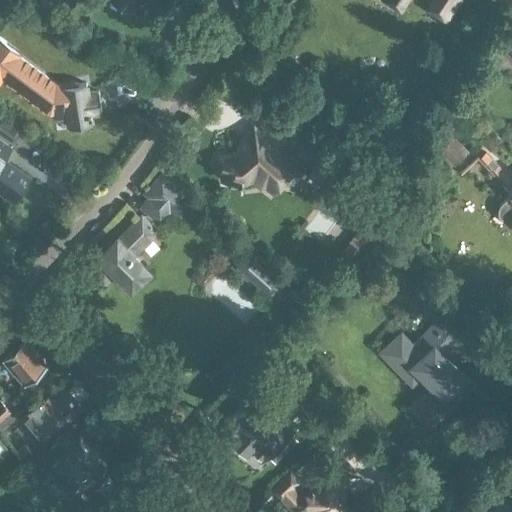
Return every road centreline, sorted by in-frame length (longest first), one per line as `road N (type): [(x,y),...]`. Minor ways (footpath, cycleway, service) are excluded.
road 1 (residential): [(24,288),(172,110),(224,0)]
road 2 (residential): [(225,511),(24,288)]
